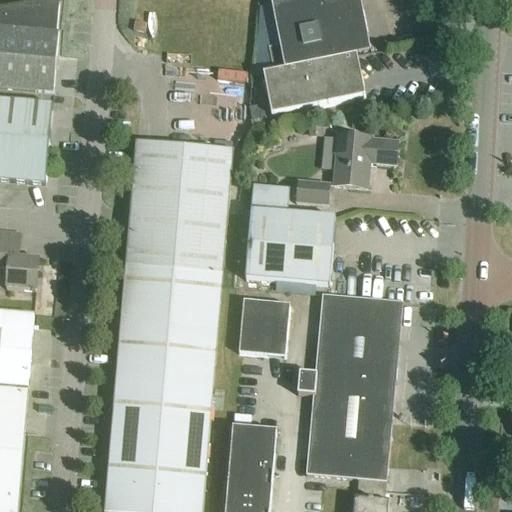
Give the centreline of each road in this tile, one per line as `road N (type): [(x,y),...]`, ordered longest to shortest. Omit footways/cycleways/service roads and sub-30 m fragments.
road 1 (unclassified): [(61,511),(104,0)]
road 2 (unclassified): [(474,280),(489,0)]
road 3 (unclassified): [(463,511),(474,280)]
